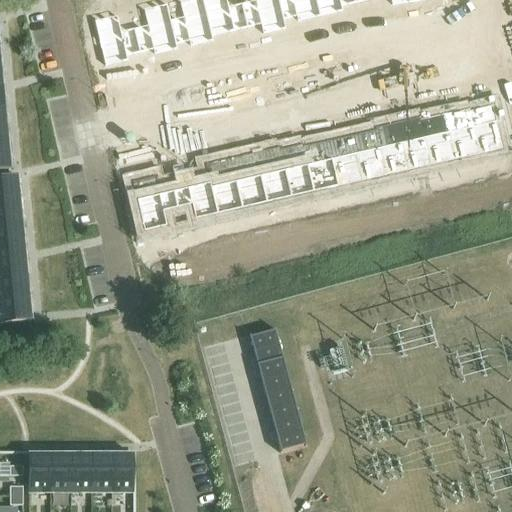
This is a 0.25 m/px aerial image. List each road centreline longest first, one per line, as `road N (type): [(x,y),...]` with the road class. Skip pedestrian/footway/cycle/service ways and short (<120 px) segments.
road 1 (residential): [(88,138),(474,47)]
road 2 (residential): [(88,138),(127,304)]
road 3 (residential): [(55,0),(88,138)]
